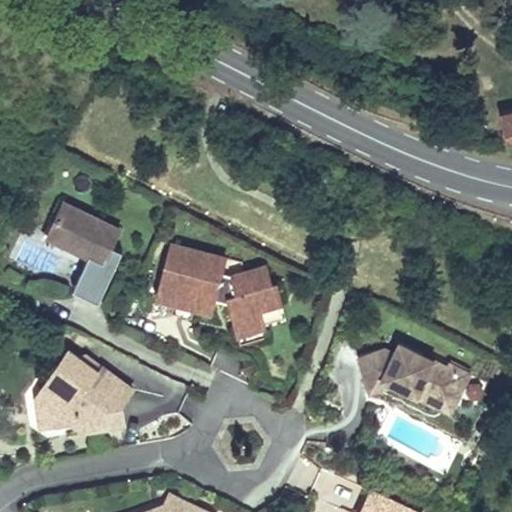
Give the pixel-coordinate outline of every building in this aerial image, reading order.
[(511,110),(497,113),(502,138),(511,142),(511,110)] [(116,231),(62,204),(47,236),(87,256),(71,289),(95,301),(112,268),(101,262),(116,231)] [(225,257),(170,242),(155,296),(173,301),(193,306),(210,311),(215,293),(226,296),(233,324),(262,317),(260,308),(280,303),(275,282),(270,283),(265,266),(231,274),(221,271),(225,257)] [(173,301),(170,311),(190,317),(193,306),(173,301)] [(262,317),(233,324),(236,334),(265,327),(262,317)] [(405,345),(400,343),(395,353),(400,355),(405,345)] [(386,349),(359,357),(370,392),(394,385),(405,381),(435,397),(448,392),(459,398),(471,375),(450,364),(448,367),(405,345),(400,355),(395,353),(386,349)] [(127,393),(96,370),(89,380),(80,373),(83,369),(78,365),(64,354),(46,379),(54,385),(45,398),(31,400),(34,421),(45,428),(66,424),(77,433),(118,427),(115,410),(127,393)] [(82,360),(78,365),(83,369),(80,373),(89,380),(96,370),(82,360)] [(46,379),(31,400),(45,398),(54,385),(46,379)] [(405,381),(394,385),(451,414),(459,398),(448,392),(435,397),(405,381)] [(408,511),(369,494),(360,511),(408,511)] [(148,511),(149,511),(147,511),(196,511),(166,497),(161,508),(158,511),(148,511)]
